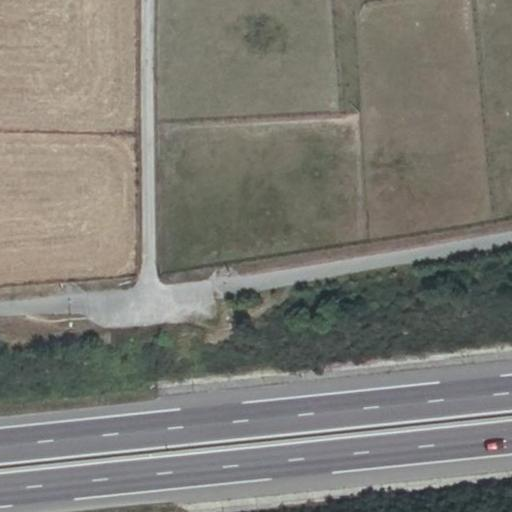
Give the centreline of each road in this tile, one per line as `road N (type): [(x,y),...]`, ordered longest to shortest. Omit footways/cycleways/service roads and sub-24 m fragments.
road 1 (trunk): [(511,395),(0,450)]
road 2 (trunk): [(0,498),(511,444)]
road 3 (unclassified): [(147,0),(150,295)]
